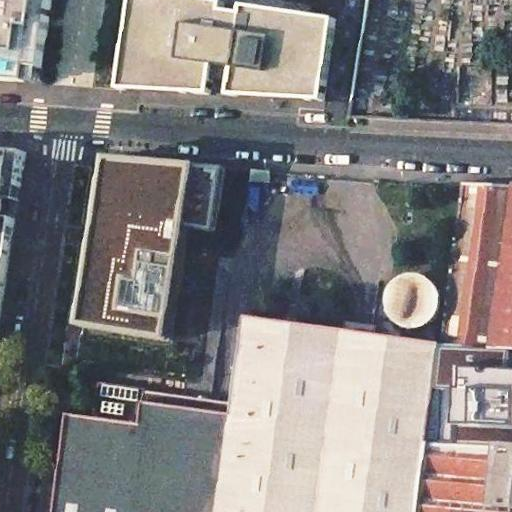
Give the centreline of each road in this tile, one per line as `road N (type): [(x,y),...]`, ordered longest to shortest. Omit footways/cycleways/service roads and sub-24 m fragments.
road 1 (unclassified): [(511,148),(69,121)]
road 2 (residential): [(12,511),(69,121)]
road 3 (residential): [(69,121),(90,0)]
